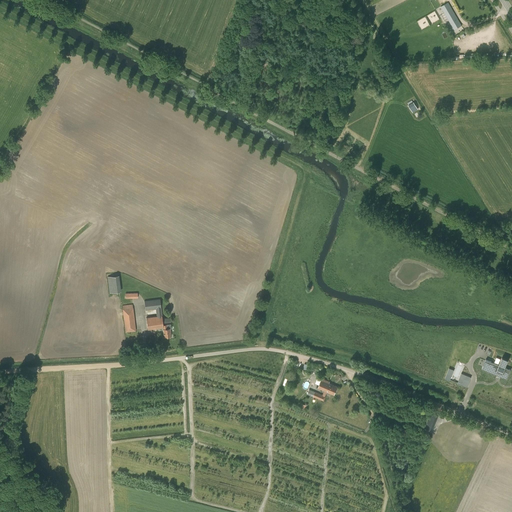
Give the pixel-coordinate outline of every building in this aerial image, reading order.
[(444,22),(448,20),(454,30),(461,26),(448,3),(437,8),(440,14),(441,13),(439,14),(444,22)] [(414,103),(413,103),(412,100),(407,103),(409,105),(408,106),(413,113),(418,109),(414,103)] [(341,116),(338,125),(344,127),(347,117),(341,116)] [(107,277),(109,293),(121,291),(119,275),(107,277)] [(170,318),(162,318),(160,299),(144,301),(145,310),(156,309),(156,316),(146,317),(147,329),(163,327),(164,337),(167,337),(167,338),(170,337),(170,336),(171,336),(170,329),(171,328),(170,324),(163,325),(163,323),(171,322),(170,318)] [(125,332),(136,331),(133,307),(132,304),(122,305),(123,309),(122,309),(125,332)] [(499,365),(486,360),(482,368),(507,379),(510,370),(505,367),(508,360),(502,357),(499,365)] [(471,377),(465,374),(461,385),(466,387),(471,377)] [(322,395),(315,392),(309,389),(307,394),(313,397),(317,399),(317,398),(321,400),(323,395),(324,390),(325,391),(327,387),(326,386),(327,384),(326,384),(327,380),(322,378),(317,388),(324,391),(322,395)] [(323,395),(321,400),(324,401),(326,396),(325,396),(327,392),(334,395),(337,387),(328,383),(329,381),(327,380),(326,384),(327,384),(326,386),(327,387),(325,391),(324,390),(323,395)] [(431,413),(425,428),(429,430),(431,430),(437,415),(436,415),(431,413)]
